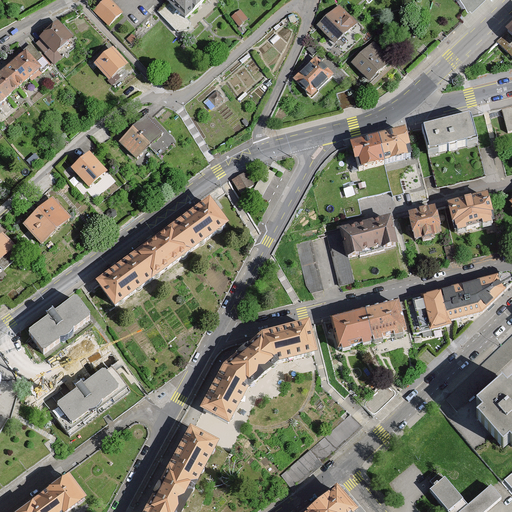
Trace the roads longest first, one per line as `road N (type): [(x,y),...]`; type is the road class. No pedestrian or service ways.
road 1 (residential): [(0,211),(94,127),(131,103),(187,94),(301,0)]
road 2 (unclassified): [(0,329),(218,173),(263,151)]
road 3 (residential): [(219,330),(511,264)]
road 4 (residential): [(344,470),(511,311)]
road 5 (residential): [(311,138),(306,164),(219,330)]
road 6 (residential): [(116,511),(219,330)]
road 7 (residential): [(312,0),(260,126),(263,151)]
road 8 (residential): [(410,100),(511,1)]
